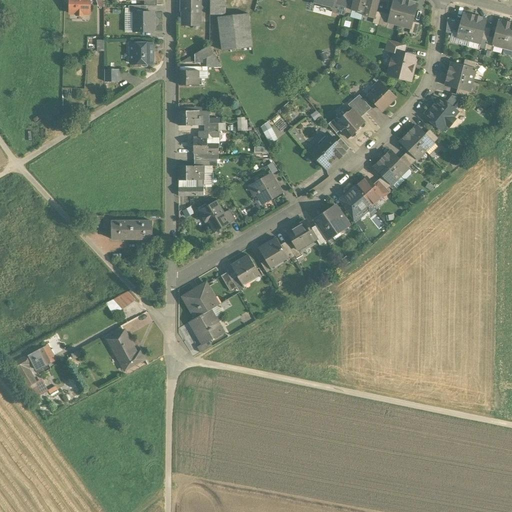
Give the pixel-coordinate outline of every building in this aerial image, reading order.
[(69,0),(70,2),(69,14),(76,14),(77,16),(81,17),(83,15),(89,15),(89,0),(69,0)] [(197,0),(182,0),(182,5),(184,5),(184,25),(185,25),(185,23),(197,23),(197,25),(198,25),(198,12),(201,9),(198,5),(197,0)] [(209,0),(210,15),(226,15),(225,0),(209,0)] [(310,0),(311,2),(312,2),(312,4),(332,9),(333,9),(335,0),(310,0)] [(348,0),(346,0),(335,0),(333,9),(332,9),(332,12),(344,15),(345,13),(348,0)] [(353,2),(348,0),(345,13),(350,14),(351,11),(353,2)] [(353,0),(353,2),(351,11),(362,14),(363,14),(366,0),(353,0)] [(366,0),(363,14),(362,14),(362,16),(374,19),(376,13),(378,0),(366,0)] [(406,1),(400,0),(397,0),(396,0),(393,0),(388,23),(399,26),(406,1)] [(414,3),(406,1),(399,26),(410,29),(416,5),(413,4),(414,3)] [(152,13),(146,13),(134,13),(135,25),(133,25),(133,30),(134,30),(134,32),(152,32),(152,13)] [(249,13),(217,17),(221,51),(253,48),(249,13)] [(381,14),(376,13),(374,19),(373,24),(379,25),(381,14)] [(389,16),(382,14),(381,14),(379,25),(387,27),(389,16)] [(468,16),(463,15),(461,22),(458,34),(457,38),(468,41),(474,17),(468,15),(468,16)] [(481,18),(474,17),(468,41),(480,44),(481,40),(484,28),(486,21),(481,19),(481,18)] [(461,22),(455,20),(454,22),(452,31),(452,32),(458,34),(461,22)] [(501,23),(498,22),(494,40),(492,46),(503,49),(510,24),(502,22),(501,23)] [(418,24),(412,23),(409,34),(415,35),(418,24)] [(511,24),(510,24),(503,49),(511,50),(511,24)] [(490,30),(484,28),(481,40),(487,41),(488,38),(490,30)] [(458,34),(452,32),(449,42),(467,47),(468,41),(457,38),(458,34)] [(494,40),(488,38),(487,41),(485,49),(491,51),(492,46),(494,40)] [(405,45),(388,41),(385,51),(395,54),(396,53),(403,55),(405,45)] [(149,44),(130,44),(130,53),(133,53),(133,64),(130,64),(141,64),(141,66),(142,67),(146,67),(147,66),(147,64),(152,64),(152,53),(149,53),(149,44)] [(199,71),(207,71),(207,67),(206,67),(206,58),(214,55),(209,46),(180,63),(180,71),(199,71)] [(403,55),(396,53),(395,54),(394,60),(391,60),(389,67),(390,68),(388,75),(398,78),(399,80),(402,81),(405,80),(410,81),(415,62),(413,62),(414,58),(403,55)] [(476,63),(464,60),(463,66),(475,69),(476,63)] [(463,66),(451,63),(450,68),(449,68),(447,75),(472,81),(475,69),(463,66)] [(118,70),(104,70),(104,82),(118,82),(118,70)] [(199,79),(199,71),(180,71),(177,71),(177,86),(199,86),(199,79)] [(472,81),(447,75),(446,81),(447,82),(446,87),(457,90),(469,93),(472,81)] [(381,85),(368,97),(382,111),(395,98),(381,85)] [(469,93),(457,90),(456,95),(464,98),(467,98),(469,93)] [(456,95),(451,94),(444,102),(454,110),(464,98),(456,95)] [(359,95),(354,100),(366,114),(371,109),(359,95)] [(436,107),(432,112),(431,111),(425,118),(442,131),(446,125),(449,127),(454,120),(452,118),(457,113),(454,110),(444,102),(441,99),(435,106),(436,107)] [(366,114),(354,100),(348,105),(352,110),(360,119),(366,114)] [(178,108),(179,125),(204,125),(204,124),(209,124),(209,111),(202,111),(202,107),(178,108)] [(352,110),(346,114),(340,119),(340,120),(335,124),(340,130),(348,139),(355,133),(356,132),(357,131),(358,130),(357,130),(364,124),(360,119),(352,110)] [(237,131),(247,130),(246,117),(236,117),(237,131)] [(335,124),(332,121),(328,125),(336,134),(340,130),(335,124)] [(222,124),(209,124),(204,124),(204,125),(204,131),(218,132),(222,132),(222,124)] [(425,135),(417,126),(413,130),(412,129),(408,134),(425,152),(434,144),(433,143),(425,135)] [(264,133),(270,144),(275,141),(269,130),(264,133)] [(218,132),(204,131),(201,131),(201,137),(207,137),(207,144),(218,144),(218,132)] [(429,131),(425,135),(433,143),(438,139),(429,131)] [(425,152),(408,134),(403,139),(403,140),(400,143),(408,152),(416,160),(417,160),(425,152)] [(328,136),(327,137),(325,137),(317,144),(317,147),(316,148),(319,151),(314,157),(325,169),(337,158),(338,159),(345,153),(336,143),(328,136)] [(218,154),(218,144),(207,144),(207,137),(201,137),(193,137),(193,154),(194,154),(209,154),(218,154)] [(349,149),(340,139),(336,143),(345,153),(349,149)] [(454,148),(456,156),(464,154),(462,147),(454,148)] [(399,160),(391,152),(387,155),(382,159),(399,177),(408,169),(399,160)] [(416,160),(408,152),(404,156),(412,164),(416,160)] [(412,164),(404,156),(399,160),(408,169),(412,164)] [(399,177),(382,159),(377,164),(378,165),(374,168),(390,185),(391,186),(399,177)] [(194,165),(178,165),(178,179),(195,179),(204,179),(204,166),(204,165),(194,165)] [(280,195),(269,175),(248,187),(254,197),(259,194),(264,204),(280,195)] [(383,177),(378,181),(386,189),(390,185),(383,177)] [(366,178),(355,188),(371,206),(381,197),(382,196),(373,185),(366,178)] [(378,181),(373,185),(382,196),(381,197),(383,199),(390,193),(386,189),(378,181)] [(204,194),(204,186),(195,186),(178,186),(178,194),(204,194)] [(371,206),(355,188),(340,201),(345,209),(351,205),(360,215),(371,206)] [(217,199),(199,210),(206,221),(211,219),(217,230),(230,222),(225,213),(217,199)] [(360,215),(351,205),(345,209),(354,223),(360,218),(360,215)] [(336,207),(326,214),(326,216),(322,220),(320,218),(319,218),(329,233),(332,237),(349,226),(336,207)] [(235,220),(229,210),(225,213),(230,222),(235,220)] [(104,227),(104,215),(86,215),(86,227),(104,227)] [(329,233),(319,218),(318,217),(312,221),(316,226),(324,237),(329,233)] [(112,229),(153,229),(153,220),(112,221),(112,229)] [(305,222),(298,226),(288,232),(287,232),(293,241),(298,249),(309,243),(308,240),(314,237),(315,239),(316,239),(310,230),(305,222)] [(316,239),(315,239),(319,245),(326,241),(324,237),(316,226),(310,230),(316,239)] [(153,229),(112,229),(112,238),(153,237),(153,229)] [(277,238),(259,248),(266,259),(272,270),(273,269),(271,266),(287,257),(289,260),(282,248),(277,238)] [(298,249),(293,241),(288,244),(295,257),(296,259),(302,256),(298,249)] [(295,257),(288,244),(282,248),(289,260),(295,257)] [(249,254),(240,259),(241,260),(232,265),(238,275),(245,286),(243,282),(259,273),(261,277),(262,276),(249,254)] [(346,256),(341,260),(345,266),(353,259),(350,255),(347,257),(346,256)] [(266,259),(261,262),(267,273),(272,270),(266,259)] [(232,278),(228,271),(222,274),(231,290),(237,286),(232,278)] [(245,286),(238,275),(237,275),(232,278),(237,286),(239,290),(245,286)] [(208,282),(196,289),(195,287),(183,294),(196,317),(211,308),(222,302),(221,301),(220,302),(217,304),(213,297),(216,296),(208,282)] [(138,299),(129,289),(116,296),(122,307),(138,299)] [(196,317),(190,320),(203,342),(211,339),(225,330),(219,320),(221,318),(219,314),(215,316),(211,308),(196,317)] [(126,322),(132,332),(153,321),(147,311),(126,322)] [(136,351),(128,336),(129,335),(126,328),(109,337),(125,368),(126,367),(124,365),(133,360),(134,363),(146,357),(141,348),(136,351)] [(211,339),(203,342),(199,344),(202,350),(213,344),(211,339)] [(44,347),(11,365),(27,387),(36,382),(28,370),(29,365),(32,363),(36,370),(52,362),(44,347)] [(70,354),(74,360),(82,355),(79,350),(70,354)]
